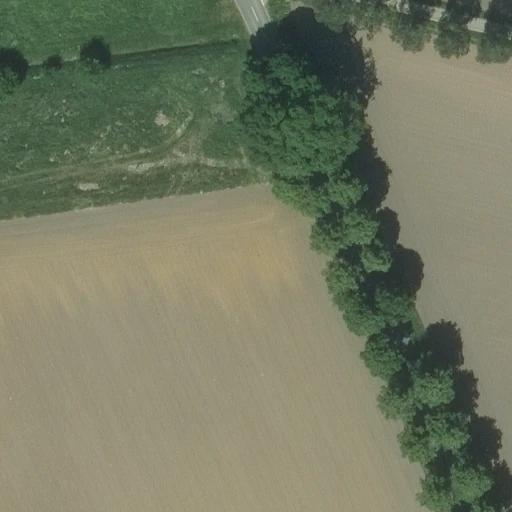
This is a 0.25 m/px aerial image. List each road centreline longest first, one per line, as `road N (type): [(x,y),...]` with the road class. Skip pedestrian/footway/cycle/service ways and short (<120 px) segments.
road 1 (tertiary): [(470,511),(247,0)]
road 2 (unclassified): [(511,35),(368,0)]
